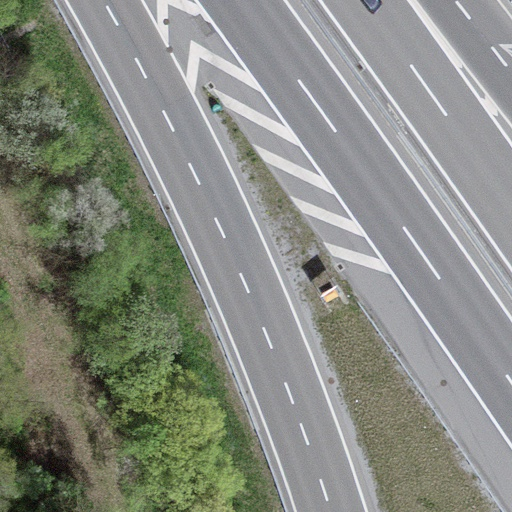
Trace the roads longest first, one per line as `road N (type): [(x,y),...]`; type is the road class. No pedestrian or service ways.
road 1 (motorway): [(102,0),(244,282),(330,511)]
road 2 (motorway): [(240,0),(511,384)]
road 3 (track): [(125,511),(73,348),(0,204)]
road 4 (motorway): [(511,208),(363,0)]
